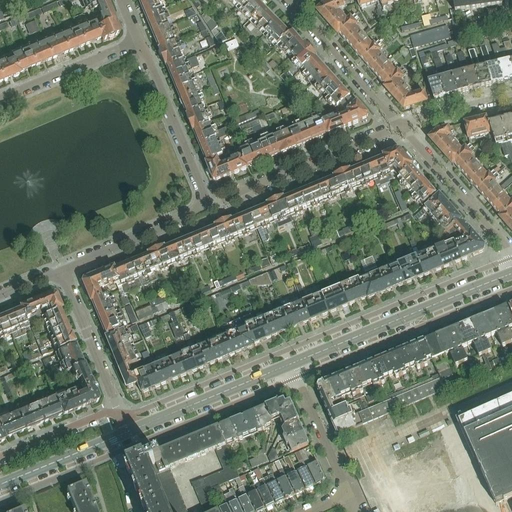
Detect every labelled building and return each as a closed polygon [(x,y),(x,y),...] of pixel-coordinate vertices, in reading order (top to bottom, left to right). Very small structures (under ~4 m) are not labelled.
[(38,6),(34,0),(28,2),(31,9),(38,6)] [(104,1),(103,0),(82,0),(86,9),(89,8),(89,7),(104,1)] [(140,0),(147,17),(164,10),(160,0),(140,0)] [(202,5),(196,0),(193,0),(192,1),(197,10),(202,5)] [(264,7),(256,0),(244,0),(238,7),(250,20),(264,7)] [(343,0),(339,0),(331,3),(339,11),(344,9),(343,6),(345,5),(343,0)] [(357,0),(360,9),(371,5),(369,0),(357,0)] [(387,6),(399,3),(398,0),(380,0),(382,6),(383,10),(384,14),(387,14),(386,9),(387,9),(387,6)] [(451,0),(454,12),(502,6),(501,0),(451,0)] [(89,7),(89,8),(91,12),(96,10),(100,18),(98,19),(99,23),(112,17),(105,1),(104,1),(89,7)] [(59,9),(57,3),(42,9),(44,14),(52,11),(53,14),(59,12),(58,9),(59,9)] [(338,35),(339,34),(357,18),(355,16),(351,19),(350,17),(347,20),(339,11),(331,3),(324,5),(321,8),(320,7),(319,9),(319,10),(317,11),(338,35)] [(197,15),(193,9),(184,13),(187,20),(197,15)] [(252,22),(265,35),(279,22),(266,9),(252,22)] [(42,15),(40,10),(25,16),(27,21),(42,15)] [(147,17),(154,33),(171,26),(164,10),(147,17)] [(383,10),(376,11),(377,18),(384,16),(384,14),(383,10)] [(218,27),(205,14),(202,17),(211,32),(215,30),(218,27)] [(26,22),(24,16),(10,22),(13,29),(19,26),(18,25),(26,22)] [(96,29),(100,39),(101,42),(116,35),(118,31),(112,17),(99,23),(101,27),(96,29)] [(430,26),(448,21),(447,17),(429,21),(430,26)] [(347,42),(351,47),(363,36),(355,27),(357,25),(356,24),(359,21),(357,18),(339,34),(343,38),(343,39),(345,42),(347,42)] [(448,45),(449,49),(461,45),(456,20),(451,21),(455,41),(447,43),(448,45)] [(26,26),(30,36),(40,32),(36,22),(26,26)] [(100,39),(96,29),(93,24),(89,22),(76,28),(83,46),(100,39)] [(291,34),(279,22),(265,35),(277,47),(291,34)] [(0,32),(9,28),(7,23),(0,25),(0,32)] [(198,24),(201,33),(206,31),(206,30),(202,23),(198,24)] [(402,33),(420,28),(419,24),(401,29),(402,33)] [(161,50),(178,43),(171,26),(154,33),(161,50)] [(410,37),(414,49),(450,39),(447,27),(410,37)] [(76,28),(59,35),(67,53),(83,46),(76,28)] [(220,34),(215,30),(211,32),(219,45),(227,41),(221,33),(220,34)] [(286,50),(292,56),(305,45),(293,32),(291,34),(277,47),(274,49),(280,55),(286,50)] [(247,40),(241,34),(237,37),(244,44),(247,40)] [(67,53),(59,35),(43,41),(50,60),(67,53)] [(372,46),(363,36),(351,47),(356,52),(356,54),(358,56),(360,57),(363,60),(381,45),(379,42),(375,45),(374,44),(372,46)] [(211,38),(195,43),(198,49),(196,49),(198,54),(205,50),(210,47),(210,48),(216,46),(211,38)] [(479,49),(485,48),(483,39),(477,41),(479,49)] [(239,48),(236,40),(225,45),(228,52),(239,48)] [(502,42),(508,62),(511,73),(511,53),(508,43),(508,40),(502,42)] [(43,41),(27,48),(34,67),(50,60),(43,41)] [(178,43),(161,50),(159,51),(166,67),(184,59),(178,43)] [(305,45),(292,56),(303,69),(316,58),(317,57),(306,44),(305,45)] [(384,48),(381,45),(363,60),(367,65),(366,66),(370,70),(371,69),(375,73),(387,63),(379,54),(381,52),(380,51),(384,48)] [(420,58),(426,56),(449,49),(448,45),(447,46),(447,45),(418,54),(420,58)] [(511,81),(511,73),(508,62),(503,63),(496,45),(491,46),(497,64),(504,83),(511,81)] [(224,51),(223,46),(213,50),(215,54),(224,51)] [(260,53),(253,46),(250,50),(257,56),(260,53)] [(34,67),(27,48),(10,55),(11,57),(18,73),(34,67)] [(479,49),(485,67),(492,86),(504,83),(497,64),(491,65),(485,48),(479,49)] [(480,89),(492,86),(485,67),(479,68),(473,50),(468,52),(474,70),(480,89)] [(457,95),(449,72),(443,74),(437,53),(431,55),(433,61),(439,79),(445,98),(457,95)] [(456,55),(462,73),(469,92),(480,89),(474,70),(468,71),(462,54),(456,55)] [(426,56),(420,58),(422,66),(429,64),(426,56)] [(18,75),(18,73),(11,57),(0,61),(0,77),(2,82),(18,75)] [(444,58),(449,72),(457,95),(469,92),(462,73),(456,74),(450,57),(444,58)] [(303,69),(314,82),(327,70),(316,58),(303,69)] [(279,68),(273,61),(269,65),(275,72),(279,68)] [(168,69),(174,84),(190,77),(184,62),(168,69)] [(395,73),(387,63),(375,73),(379,78),(379,80),(381,82),(383,83),(386,87),(404,72),(402,69),(399,72),(397,71),(395,73)] [(211,88),(216,86),(210,70),(205,72),(211,88)] [(339,83),(327,70),(314,82),(326,94),(339,83)] [(280,77),(286,84),(293,78),(287,71),(280,77)] [(404,110),(418,106),(415,98),(401,82),(404,79),(403,77),(406,74),(404,72),(386,87),(385,88),(404,110)] [(197,93),(190,77),(174,84),(181,100),(197,93)] [(427,83),(433,101),(445,98),(439,79),(434,81),(433,77),(427,78),(428,82),(427,83)] [(305,90),(299,83),(295,87),(301,94),(305,90)] [(339,83),(326,94),(337,107),(350,96),(339,83)] [(219,94),(216,86),(211,88),(215,96),(219,94)] [(292,90),(297,97),(301,94),(295,87),(292,90)] [(204,109),(197,93),(181,100),(187,116),(204,109)] [(418,106),(430,102),(428,94),(424,95),(424,93),(416,95),(417,97),(415,98),(418,106)] [(318,102),(313,96),(309,100),(314,105),(318,102)] [(366,120),(367,114),(358,103),(356,103),(352,98),(341,107),(357,124),(366,120)] [(226,110),(222,102),(217,104),(221,112),(226,110)] [(295,111),(293,106),(281,111),(283,116),(295,111)] [(340,120),(344,129),(357,124),(341,107),(338,109),(342,119),(340,120)] [(192,132),(194,131),(210,125),(204,109),(187,116),(186,116),(192,132)] [(276,118),(274,114),(265,118),(267,122),(276,118)] [(233,126),(229,117),(224,119),(228,128),(233,126)] [(244,123),(242,118),(234,122),(236,127),(244,123)] [(344,129),(340,120),(339,118),(334,121),(333,118),(323,123),(328,134),(328,135),(344,129)] [(511,118),(500,121),(507,143),(505,144),(506,145),(509,156),(511,165),(511,148),(510,143),(511,142),(511,118)] [(328,134),(323,123),(321,119),(306,125),(313,141),(328,134)] [(486,119),(464,124),(469,140),(488,135),(489,140),(493,139),(488,124),(486,119)] [(252,129),(260,125),(258,120),(250,124),(252,129)] [(500,121),(488,124),(493,139),(496,147),(501,146),(505,144),(507,143),(500,121)] [(252,129),(250,124),(241,127),(243,132),(252,129)] [(194,131),(201,147),(216,140),(229,135),(227,129),(214,134),(210,125),(194,131)] [(255,134),(262,131),(260,125),(252,128),(255,134)] [(313,141),(306,125),(290,131),(297,147),(313,141)] [(445,142),(450,138),(451,137),(450,134),(454,133),(452,127),(436,132),(445,142)] [(297,149),(297,147),(290,131),(274,138),(281,154),(281,155),(297,149)] [(452,164),(454,163),(472,148),(469,145),(466,148),(465,147),(461,150),(450,138),(445,142),(436,132),(435,133),(433,133),(430,135),(431,137),(429,138),(452,164)] [(274,138),(258,144),(265,160),(281,154),(274,138)] [(207,163),(218,158),(223,156),(216,140),(201,147),(207,163)] [(240,151),(236,140),(231,142),(235,153),(240,151)] [(265,160),(258,144),(243,151),(249,167),(265,160)] [(506,145),(505,144),(501,146),(504,158),(509,156),(506,145)] [(461,172),(465,177),(478,166),(470,157),(472,155),(471,154),(474,151),(472,148),(454,163),(458,168),(458,169),(460,172),(461,172)] [(397,150),(383,156),(384,157),(388,169),(394,166),(405,156),(400,151),(397,150)] [(394,166),(388,169),(390,173),(395,171),(400,176),(402,175),(413,166),(413,165),(405,156),(394,166)] [(232,163),(228,165),(232,176),(248,169),(243,157),(231,162),(232,163)] [(384,157),(367,164),(373,179),(374,179),(377,187),(380,185),(381,187),(390,183),(389,182),(392,180),(389,173),(390,173),(388,169),(384,157)] [(218,158),(207,163),(206,163),(213,180),(218,181),(232,176),(228,165),(226,162),(220,164),(218,158)] [(367,164),(350,171),(357,186),(361,184),(363,189),(371,186),(369,181),(373,179),(367,164)] [(400,176),(399,177),(403,182),(400,185),(405,191),(408,188),(412,191),(425,180),(413,166),(402,175),(400,176)] [(474,186),(477,190),(495,175),(493,172),(490,175),(489,174),(486,176),(478,166),(465,177),(470,182),(470,183),(472,186),(474,186)] [(350,170),(333,176),(334,178),(340,193),(345,191),(347,196),(354,193),(352,188),(357,186),(350,171),(350,170)] [(489,203),(501,193),(493,183),(496,181),(495,180),(498,177),(495,175),(477,190),(481,195),(481,196),(484,199),(486,199),(489,203)] [(511,177),(501,187),(504,191),(511,184),(511,177)] [(334,178),(317,184),(324,200),(328,198),(330,203),(337,200),(335,195),(340,193),(334,178)] [(415,195),(411,199),(417,205),(420,202),(423,205),(437,193),(425,180),(412,191),(415,195)] [(317,184),(300,191),(307,207),(311,205),(313,210),(320,207),(318,202),(324,200),(317,184)] [(300,191),(284,198),(290,214),(292,219),(303,215),(301,210),(307,207),(300,191)] [(399,203),(404,201),(400,192),(395,194),(399,203)] [(497,212),(501,216),(511,206),(511,199),(509,202),(501,193),(489,203),(494,208),(494,210),(495,212),(497,212)] [(428,213),(433,219),(448,205),(439,195),(420,213),(424,216),(428,213)] [(283,197),(267,204),(267,205),(274,221),(278,219),(280,224),(287,221),(287,220),(286,216),(290,214),(284,198),(283,197)] [(404,201),(399,203),(403,213),(408,210),(404,201)] [(267,205),(250,212),(257,228),(264,244),(268,242),(269,239),(268,236),(269,235),(267,231),(268,229),(271,228),(269,223),(274,221),(267,205)] [(447,233),(462,220),(448,205),(433,219),(446,233),(447,233)] [(511,232),(511,206),(501,216),(499,217),(511,232)] [(388,212),(390,217),(401,213),(399,208),(388,212)] [(248,213),(231,220),(238,236),(243,234),(244,238),(252,235),(250,231),(255,229),(257,228),(250,212),(248,213)] [(371,219),(373,225),(390,217),(388,212),(371,219)] [(415,218),(418,222),(424,217),(421,213),(415,218)] [(412,220),(410,215),(400,219),(397,220),(398,225),(402,223),(412,220)] [(231,219),(214,226),(215,227),(221,243),(226,241),(228,245),(235,243),(233,238),(238,236),(231,220),(231,219)] [(398,225),(397,220),(383,226),(385,230),(397,225),(398,225)] [(462,261),(468,258),(483,252),(485,246),(463,221),(456,228),(465,239),(454,244),(462,261)] [(354,226),(356,231),(365,228),(363,223),(354,226)] [(215,227),(198,234),(204,249),(209,248),(211,252),(218,249),(216,245),(221,243),(215,227)] [(343,231),(343,232),(338,234),(339,238),(351,234),(349,228),(343,231)] [(198,234),(182,240),(188,256),(193,254),(195,259),(202,256),(200,251),(204,249),(198,234)] [(321,240),(323,246),(339,239),(337,234),(321,240)] [(356,238),(360,248),(366,245),(362,235),(356,238)] [(322,245),(318,236),(309,239),(313,249),(322,245)] [(182,240),(165,247),(171,263),(176,261),(178,266),(185,263),(183,258),(188,256),(182,240)] [(418,250),(414,241),(410,243),(414,252),(418,250)] [(454,242),(435,250),(443,269),(462,261),(454,244),(454,242)] [(164,246),(148,253),(149,254),(155,270),(159,268),(161,273),(169,270),(166,265),(171,263),(165,247),(164,246)] [(320,253),(321,257),(333,252),(331,248),(320,253)] [(443,269),(435,250),(416,258),(424,276),(443,269)] [(296,251),(287,254),(290,260),(298,256),(296,251)] [(424,276),(416,258),(414,253),(395,261),(397,265),(405,284),(424,276)] [(149,254),(131,261),(142,288),(159,281),(156,272),(155,270),(149,254)] [(359,279),(367,298),(368,300),(387,292),(379,273),(375,265),(380,263),(377,256),(361,262),(367,276),(359,279)] [(268,259),(259,263),(262,270),(270,266),(268,259)] [(131,261),(114,268),(126,296),(127,296),(126,295),(142,288),(131,261)] [(350,273),(356,270),(352,261),(346,264),(350,273)] [(387,292),(405,284),(397,265),(379,273),(387,292)] [(114,267),(99,273),(104,284),(107,283),(108,285),(116,282),(122,298),(126,296),(114,268),(114,267)] [(296,269),(290,271),(292,277),(298,275),(296,269)] [(84,279),(83,283),(91,302),(92,301),(101,298),(98,292),(100,291),(99,289),(105,286),(104,284),(99,273),(84,279)] [(272,283),(278,280),(275,273),(269,275),(272,283)] [(249,282),(251,286),(270,279),(268,274),(249,282)] [(221,288),(233,283),(231,278),(218,283),(221,288)] [(367,298),(359,279),(340,287),(348,306),(367,298)] [(204,295),(215,291),(213,286),(202,290),(204,295)] [(348,306),(340,287),(321,295),(329,314),(348,306)] [(203,295),(201,288),(195,290),(198,297),(203,295)] [(220,294),(223,302),(230,299),(227,291),(220,294)] [(51,293),(36,300),(39,309),(40,310),(47,307),(50,313),(60,309),(62,308),(56,295),(51,293)] [(219,294),(212,298),(213,302),(216,308),(224,305),(219,294)] [(101,298),(92,301),(99,318),(115,311),(114,308),(118,306),(115,299),(111,301),(108,295),(101,298)] [(177,306),(181,304),(178,295),(173,297),(174,300),(177,306)] [(329,314),(321,295),(303,302),(311,321),(329,314)] [(125,297),(120,299),(124,307),(130,305),(128,299),(126,300),(125,297)] [(33,311),(39,309),(36,300),(19,307),(20,308),(25,320),(29,318),(28,316),(34,313),(33,311)] [(156,300),(149,303),(152,311),(154,315),(158,314),(155,308),(159,307),(156,300)] [(177,306),(174,300),(159,307),(155,308),(158,314),(177,306)] [(309,322),(301,303),(283,311),(290,329),(309,322)] [(196,313),(193,305),(182,309),(185,318),(196,313)] [(125,308),(129,317),(134,315),(131,306),(125,308)] [(20,308),(3,315),(11,333),(27,326),(25,320),(20,308)] [(511,327),(511,321),(506,308),(494,313),(508,344),(511,351),(511,350),(511,337),(509,329),(511,327)] [(42,316),(50,333),(67,325),(60,309),(50,313),(42,316)] [(115,311),(99,318),(106,335),(122,328),(128,326),(121,310),(116,313),(115,311)] [(154,315),(152,311),(138,317),(139,321),(154,315)] [(283,311),(264,319),(272,337),(290,329),(283,311)] [(183,336),(174,313),(169,315),(171,320),(173,324),(170,326),(176,339),(184,336),(183,336)] [(483,317),(491,337),(496,334),(501,347),(508,344),(494,313),(483,317)] [(3,315),(0,316),(0,337),(11,333),(3,315)] [(134,315),(129,317),(132,326),(138,323),(134,315)] [(154,322),(156,326),(171,320),(169,315),(154,322)] [(243,319),(253,344),(272,337),(264,319),(254,323),(251,315),(243,319)] [(471,322),(485,354),(491,352),(485,339),(491,337),(483,317),(471,322)] [(227,334),(228,336),(236,355),(254,347),(253,344),(243,319),(228,325),(231,332),(227,334)] [(144,331),(148,329),(156,326),(154,322),(142,327),(144,331)] [(471,322),(459,327),(468,346),(473,344),(479,357),(482,356),(486,366),(477,370),(480,376),(492,371),(485,354),(471,322)] [(74,342),(67,325),(50,333),(57,349),(74,342)] [(134,334),(139,331),(137,326),(131,328),(134,334)] [(36,340),(40,339),(35,327),(31,329),(36,340)] [(139,328),(145,340),(151,338),(148,329),(144,331),(142,327),(139,328)] [(447,332),(461,364),(468,361),(462,349),(468,346),(459,327),(447,332)] [(113,354),(131,346),(124,330),(106,337),(113,354)] [(447,332),(436,337),(444,356),(450,354),(455,367),(461,364),(447,332)] [(236,355),(228,336),(209,344),(217,362),(236,355)] [(436,337),(424,341),(432,359),(433,361),(444,356),(436,337)] [(40,339),(36,340),(43,357),(48,354),(46,349),(45,350),(40,339)] [(413,346),(423,368),(428,365),(427,361),(432,359),(424,341),(413,346)] [(36,344),(28,347),(30,353),(33,352),(38,350),(36,344)] [(217,362),(209,344),(191,352),(198,370),(217,362)] [(84,364),(76,346),(57,354),(65,372),(71,370),(84,364)] [(120,369),(127,366),(138,362),(131,346),(113,354),(120,369)] [(402,351),(410,368),(415,366),(417,370),(423,368),(413,346),(402,351)] [(402,351),(392,355),(401,377),(407,374),(405,370),(410,368),(402,351)] [(198,370),(191,352),(171,359),(179,378),(198,370)] [(381,360),(388,377),(394,375),(395,379),(401,377),(392,355),(381,360)] [(511,362),(511,355),(503,359),(506,365),(511,362)] [(52,373),(48,364),(47,359),(46,360),(43,362),(46,370),(52,373)] [(161,385),(179,378),(171,359),(153,367),(161,385)] [(500,360),(500,359),(492,362),(496,370),(503,367),(500,360)] [(370,364),(380,385),(385,383),(384,379),(388,377),(381,360),(370,364)] [(29,368),(30,372),(33,371),(43,367),(41,363),(29,368)] [(80,380),(82,385),(91,381),(84,364),(71,370),(74,376),(76,375),(78,380),(80,380)] [(370,364),(360,368),(367,386),(372,384),(374,388),(380,385),(370,364)] [(120,369),(128,388),(138,384),(134,375),(131,376),(127,366),(120,369)] [(134,375),(138,384),(142,393),(161,385),(153,367),(134,375)] [(367,386),(360,368),(349,373),(360,399),(362,398),(360,394),(364,392),(362,388),(367,386)] [(27,373),(25,375),(28,383),(36,379),(33,371),(30,372),(27,373)] [(22,376),(20,372),(4,378),(5,383),(22,376)] [(53,376),(45,372),(50,385),(56,382),(53,376)] [(349,373),(338,377),(346,395),(351,393),(354,401),(360,399),(349,373)] [(475,378),(472,373),(460,378),(462,383),(475,378)] [(453,376),(441,381),(445,390),(457,385),(453,376)] [(327,382),(337,403),(342,401),(340,397),(346,395),(338,377),(327,382)] [(440,380),(369,410),(373,421),(445,391),(440,380)] [(91,381),(82,385),(86,393),(76,397),(81,408),(97,401),(99,398),(92,381),(91,381)] [(329,414),(334,412),(331,406),(337,403),(327,382),(317,386),(326,408),(329,414)] [(81,408),(76,397),(73,389),(55,397),(62,414),(63,416),(81,408)] [(62,414),(55,397),(54,395),(36,403),(44,422),(62,414)] [(511,397),(459,422),(465,435),(426,452),(451,507),(489,490),(496,505),(503,501),(504,502),(511,498),(511,397)] [(283,400),(266,407),(272,421),(278,418),(280,419),(286,403),(284,402),(283,400)] [(368,409),(364,400),(358,402),(362,411),(368,409)] [(36,403),(17,411),(25,430),(44,422),(36,403)] [(289,404),(286,403),(280,419),(282,419),(285,427),(298,421),(290,403),(289,404)] [(266,407),(254,412),(262,432),(265,431),(266,428),(271,426),(272,421),(266,407)] [(329,414),(332,422),(333,425),(355,416),(352,410),(348,412),(346,407),(334,412),(329,414)] [(355,416),(333,425),(338,436),(373,421),(369,410),(355,416)] [(25,430),(17,411),(0,418),(0,421),(7,438),(25,430)] [(258,434),(262,432),(254,412),(242,417),(250,435),(257,432),(258,434)] [(242,417),(230,422),(239,442),(243,440),(242,438),(250,435),(242,417)] [(283,439),(284,442),(304,433),(298,421),(285,427),(282,431),(284,436),(283,439)] [(230,422),(218,427),(225,445),(233,442),(234,444),(239,442),(230,422)] [(175,511),(175,510),(172,504),(170,499),(167,493),(178,489),(170,470),(215,451),(226,446),(225,445),(218,427),(159,452),(158,450),(143,456),(144,458),(127,465),(146,511),(175,511)] [(309,446),(304,433),(284,442),(287,447),(289,446),(292,453),(309,446)] [(226,446),(215,451),(217,456),(228,451),(226,446)] [(268,458),(270,463),(279,459),(276,453),(276,451),(272,449),(268,458)] [(230,457),(228,451),(217,456),(219,461),(230,457)] [(299,454),(314,487),(322,483),(323,479),(316,463),(310,467),(308,464),(309,463),(305,451),(299,454)] [(302,470),(296,473),(304,491),(314,487),(299,454),(295,455),(298,463),(302,470)] [(267,463),(264,456),(249,462),(252,469),(267,463)] [(230,457),(219,461),(221,466),(232,462),(230,457)] [(291,475),(286,478),(294,496),(304,491),(296,473),(293,466),(289,458),(284,460),(286,465),(287,466),(288,468),(291,475)] [(238,475),(234,466),(232,462),(221,466),(223,471),(228,483),(239,478),(238,475)] [(282,480),(276,482),(285,501),(294,496),(286,478),(282,471),(278,462),(274,464),(282,480)] [(272,485),(266,487),(275,506),(285,501),(276,482),(268,466),(266,467),(269,473),(267,474),(269,477),(272,485)] [(223,471),(218,474),(223,485),(228,483),(223,471)] [(262,489),(256,492),(265,510),(275,506),(266,487),(262,481),(258,471),(255,472),(259,482),(262,489)] [(218,474),(213,476),(218,487),(223,485),(218,474)] [(218,487),(213,476),(208,478),(213,490),(218,487)] [(208,478),(203,480),(205,485),(208,490),(208,492),(213,490),(208,478)] [(238,479),(235,481),(236,484),(243,498),(237,501),(242,511),(253,511),(247,497),(242,488),(240,484),(238,479)] [(205,485),(203,480),(192,485),(195,490),(205,485)] [(96,511),(90,496),(85,483),(66,491),(74,511),(96,511)] [(208,490),(205,485),(195,490),(197,495),(208,490)] [(253,494),(247,497),(253,511),(261,511),(265,510),(256,492),(253,486),(250,488),(253,494)] [(218,511),(230,511),(228,506),(223,497),(221,490),(219,488),(209,492),(213,501),(219,499),(224,508),(218,511)] [(170,499),(180,494),(178,489),(167,493),(170,499)] [(197,495),(199,500),(210,495),(208,492),(208,490),(197,495)] [(223,497),(228,506),(230,511),(242,511),(237,501),(233,492),(232,491),(228,492),(229,494),(223,497)] [(172,504),(182,500),(180,494),(170,499),(172,504)] [(199,500),(201,506),(213,500),(210,495),(199,500)] [(175,510),(185,506),(182,500),(172,504),(175,510)] [(201,506),(203,511),(215,506),(213,500),(201,506)]
